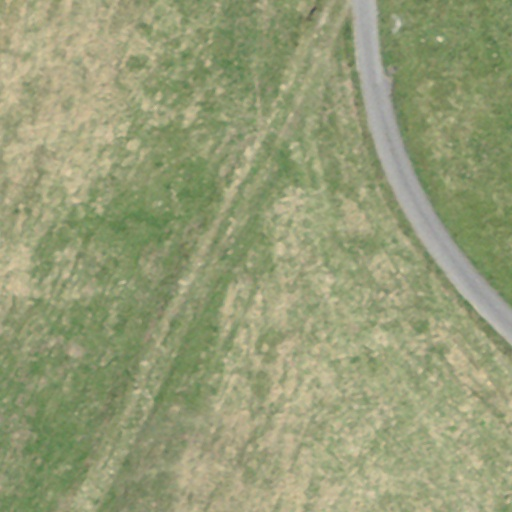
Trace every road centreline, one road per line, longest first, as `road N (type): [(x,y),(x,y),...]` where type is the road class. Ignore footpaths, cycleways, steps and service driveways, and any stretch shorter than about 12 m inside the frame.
road 1 (track): [(356,0),(105,511)]
road 2 (unclassified): [(361,0),(408,189),(511,307)]
